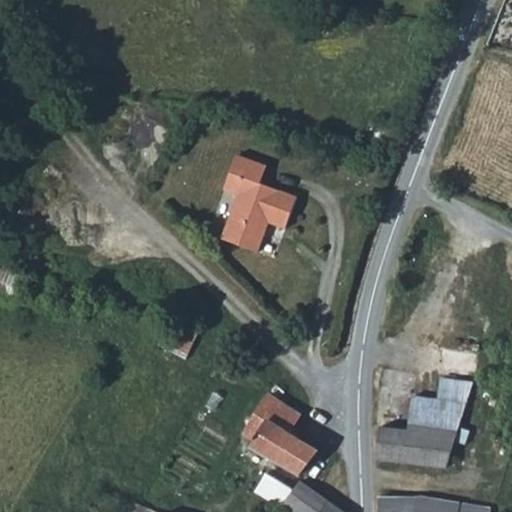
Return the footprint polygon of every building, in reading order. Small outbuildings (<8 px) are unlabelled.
[(239,193),(223,238),(260,251),(267,230),(263,224),(264,220),(287,228),(299,196),(262,183),(268,165),(238,155),(226,189),(239,193)] [(26,278),(0,268),(0,294),(18,301),(26,278)] [(492,355),(488,367),(502,371),(506,359),(492,355)] [(284,392),(275,384),(243,433),(255,441),(252,446),(297,475),(316,452),(290,433),(301,414),(279,400),(284,392)] [(495,393),(475,386),(472,395),(492,402),(495,393)] [(409,424),(455,431),(464,402),(412,396),(409,424)] [(471,471),(487,418),(467,412),(453,465),(467,469),(471,471)] [(376,459),(445,467),(455,431),(409,424),(408,429),(380,426),(376,459)] [(467,469),(453,465),(447,485),(462,489),(467,469)] [(255,492),(286,511),(320,511),(328,501),(317,493),(300,482),(295,490),(267,473),(255,492)] [(378,511),(457,511),(458,511),(459,503),(419,497),(378,498),(378,511)] [(459,503),(458,511),(463,511),(490,511),(492,507),(460,500),(459,503)] [(342,511),(328,501),(320,511),(342,511)]
